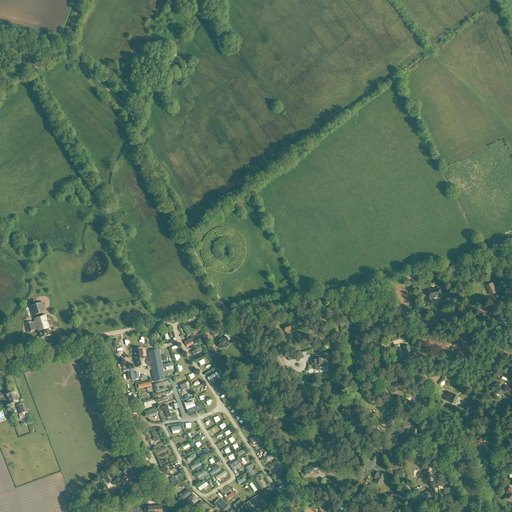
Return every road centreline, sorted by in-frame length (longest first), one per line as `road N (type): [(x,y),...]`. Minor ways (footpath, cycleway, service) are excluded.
road 1 (track): [(427,511),(437,495),(412,385),(379,330),(312,294)]
road 2 (track): [(249,307),(511,256)]
road 3 (track): [(493,511),(477,467),(436,416),(404,276)]
road 4 (track): [(356,511),(364,474),(351,445),(305,403),(249,307)]
road 5 (unclassified): [(0,369),(101,335),(226,312)]
road 6 (track): [(183,511),(101,335)]
